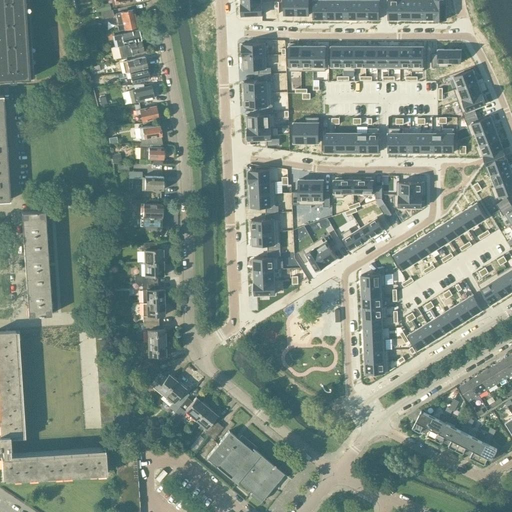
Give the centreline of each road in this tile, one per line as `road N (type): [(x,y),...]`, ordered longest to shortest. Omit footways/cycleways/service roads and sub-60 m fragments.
road 1 (residential): [(156,0),(184,148),(196,349)]
road 2 (residential): [(467,36),(221,32)]
road 3 (residential): [(196,349),(234,327),(225,154)]
road 4 (residential): [(225,154),(347,170),(431,170)]
road 5 (residential): [(196,349),(337,474)]
road 6 (residential): [(511,311),(361,407)]
road 7 (residential): [(374,425),(511,335)]
road 8 (residential): [(344,271),(432,219),(431,170)]
road 9 (residential): [(344,271),(351,399),(361,407)]
road 10 (residential): [(483,481),(374,425)]
road 11 (residential): [(225,154),(221,32)]
